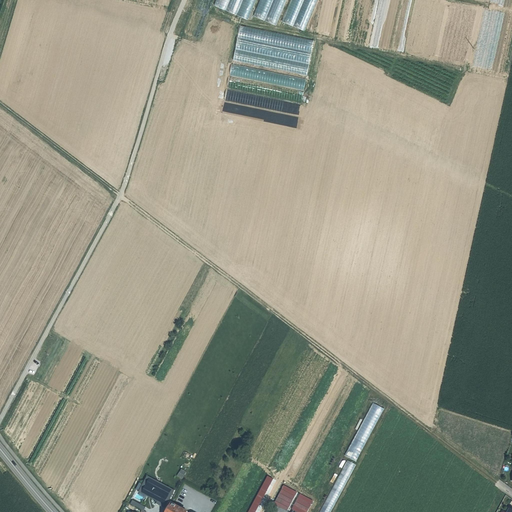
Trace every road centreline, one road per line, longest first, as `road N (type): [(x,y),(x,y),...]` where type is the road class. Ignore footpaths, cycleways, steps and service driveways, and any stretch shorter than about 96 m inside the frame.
road 1 (track): [(506,489),(0,101)]
road 2 (track): [(0,419),(126,182),(183,0)]
